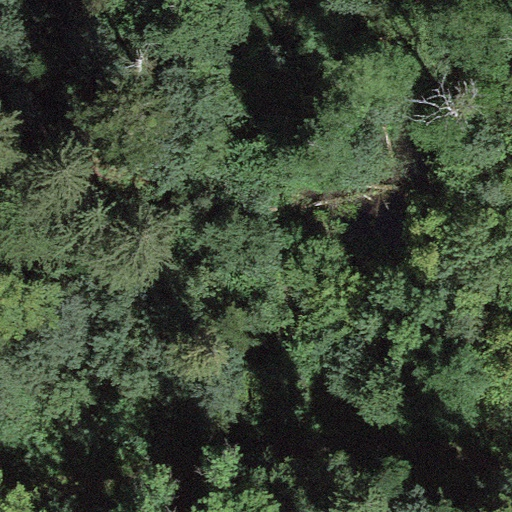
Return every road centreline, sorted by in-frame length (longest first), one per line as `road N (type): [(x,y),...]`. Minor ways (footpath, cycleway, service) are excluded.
road 1 (track): [(326,443),(277,256),(283,213),(271,155),(212,151),(155,180),(97,168),(0,84)]
road 2 (track): [(0,495),(326,443),(469,445),(511,466)]
